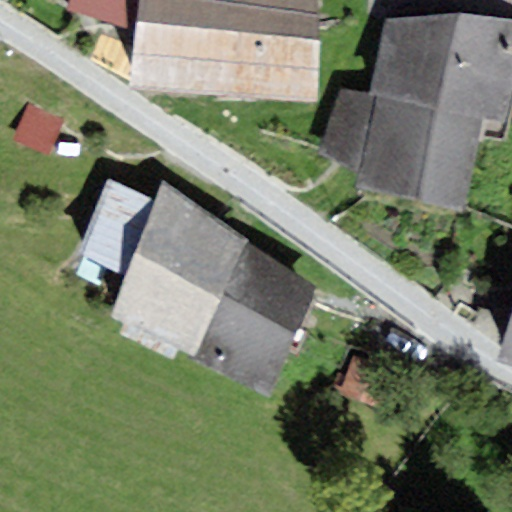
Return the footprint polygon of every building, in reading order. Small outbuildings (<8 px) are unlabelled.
[(142,41),(145,0),(74,0),(69,16),(142,41)] [(317,0),(145,0),(142,41),(137,89),(315,106),(317,0)] [(511,99),(511,17),(387,22),(370,99),(336,90),(315,154),(353,176),(349,193),(464,216),(485,124),(505,129),(511,99)] [(49,118),(16,102),(3,128),(36,145),(49,118)] [(121,288),(154,203),(106,185),(73,269),(121,288)] [(194,363),(247,248),(161,186),(154,203),(121,288),(109,322),(194,363)] [(313,291),(247,248),(194,363),(270,404),(313,291)]
